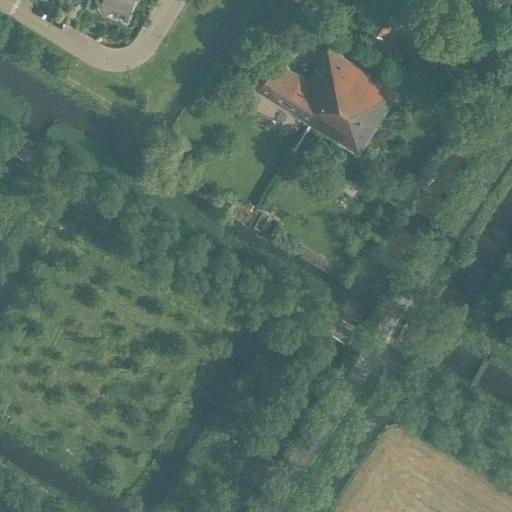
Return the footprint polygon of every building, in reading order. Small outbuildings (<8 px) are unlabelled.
[(127,13),(128,13),(133,0),(100,0),(105,11),(115,6),(128,11),(127,13)] [(398,16),(384,7),(369,29),(384,39),(398,16)] [(420,15),(412,10),(400,29),(408,34),(420,15)] [(490,38),(479,32),(473,42),(483,48),(490,38)] [(275,59),(257,87),(312,121),(351,61),(330,47),(309,80),(275,59)] [(359,151),(398,90),(351,61),(312,121),(359,151)]
